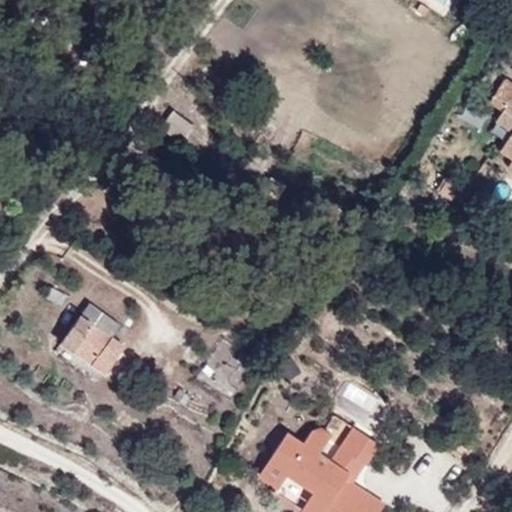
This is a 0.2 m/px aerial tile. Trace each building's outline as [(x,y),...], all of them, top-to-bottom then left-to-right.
[(511,83),(487,118),(501,131),(487,150),(499,160),(494,166),(511,180),(511,83)] [(160,128),(184,142),(195,124),(171,110),(160,128)] [(447,185),(456,168),(445,161),(435,177),(447,185)] [(72,344),(91,317),(71,304),(53,330),(72,344)] [(119,320),(99,306),(91,317),(112,331),(119,320)] [(91,358),(112,331),(91,317),(72,344),(91,358)] [(103,369),(124,340),(112,331),(91,358),(103,369)] [(372,487),(343,468),(334,461),(345,445),(310,422),(267,485),(290,501),(299,490),(320,505),(316,511),(317,511),(377,511),(362,501),(372,487)] [(379,476),(393,457),(365,437),(350,458),(379,476)] [(379,476),(350,458),(343,468),(372,487),(379,476)]
